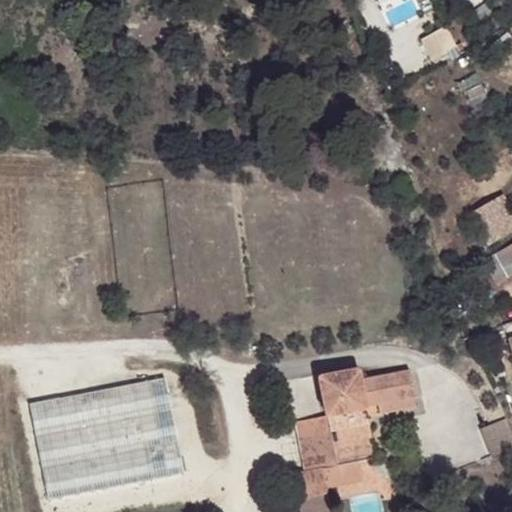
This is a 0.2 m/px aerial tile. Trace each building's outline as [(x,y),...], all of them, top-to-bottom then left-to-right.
[(455,47),(445,26),(420,38),(431,60),(447,52),(447,51),(455,47)] [(511,212),(503,196),(468,215),(487,250),(511,235),(511,212)] [(511,243),(482,260),(496,283),(511,274),(511,243)] [(290,474),(295,499),(327,493),(326,488),(323,468),(360,461),(376,458),(366,407),(378,404),(414,397),(409,369),(360,379),(358,369),(318,376),(326,416),(296,422),(305,471),(290,474)] [(165,377),(29,404),(48,499),(183,472),(165,377)] [(414,397),(378,404),(380,413),(416,407),(414,397)] [(511,437),(505,419),(480,428),(491,456),(511,448),(511,437)] [(323,468),(326,488),(364,481),(360,461),(323,468)] [(330,511),(327,493),(295,499),(297,511),(330,511)]
